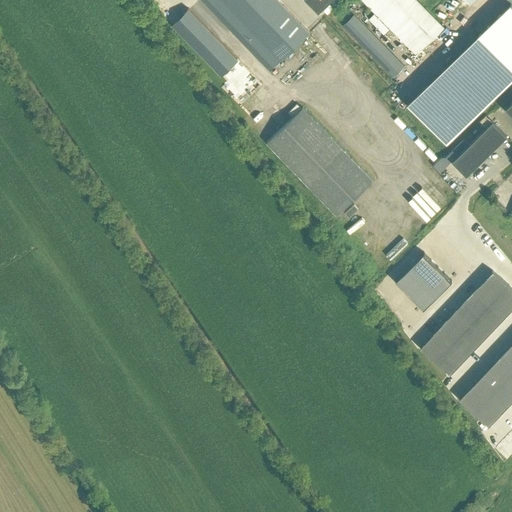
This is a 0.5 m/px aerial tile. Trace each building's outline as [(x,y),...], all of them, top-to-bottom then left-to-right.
[(279,0),(211,0),(240,30),(274,65),(305,36),(309,31),(305,27),(279,0)] [(321,0),(307,0),(318,11),(325,4),(321,0)] [(417,0),(361,0),(415,54),(443,26),(417,0)] [(511,4),(510,3),(407,103),(445,143),(511,78),(511,4)] [(240,59),(190,7),(173,24),(223,76),(230,83),(225,87),(239,102),(261,81),(240,59)] [(353,13),(343,24),(394,76),(404,65),(353,13)] [(394,104),(397,108),(466,41),(462,38),(430,69),(431,69),(394,104)] [(303,106),(267,141),(336,213),(372,179),(303,106)] [(492,120),(486,126),(500,141),(506,135),(492,120)] [(486,126),(480,132),(494,146),(500,141),(486,126)] [(480,132),(474,137),(489,152),(494,146),(480,132)] [(474,137),(469,143),(483,158),(489,152),(474,137)] [(463,148),(469,143),(464,138),(452,149),(457,154),(463,148)] [(469,143),(463,148),(477,163),(483,158),(469,143)] [(463,148),(457,154),(472,169),(477,163),(463,148)] [(440,172),(452,160),(457,154),(452,149),(446,155),(441,156),(432,164),(440,172)] [(457,154),(452,160),(440,172),(439,172),(453,187),(466,174),(472,169),(457,154)] [(424,251),(395,279),(423,307),(451,279),(424,251)] [(506,283),(492,269),(481,281),(495,295),(506,283)] [(495,295),(481,281),(469,293),(484,306),(495,295)] [(511,305),(511,289),(506,283),(495,295),(509,309),(511,305)] [(484,306),(469,293),(459,304),(473,318),(484,306)] [(509,309),(495,295),(484,306),(498,320),(509,309)] [(473,318),(459,304),(448,316),(462,330),(473,318)] [(488,332),(498,320),(484,306),(473,318),(488,332)] [(462,330),(448,316),(437,327),(451,341),(462,330)] [(476,343),(488,332),(473,318),(462,330),(476,343)] [(451,341),(437,327),(431,333),(445,347),(451,341)] [(465,355),(476,343),(462,330),(451,341),(465,355)] [(445,347),(431,333),(425,339),(440,353),(445,347)] [(440,353),(425,339),(420,345),(434,359),(440,353)] [(460,361),(465,355),(451,341),(445,347),(460,361)] [(511,369),(511,348),(508,344),(497,356),(511,370),(511,369)] [(454,366),(460,361),(445,347),(440,353),(454,366)] [(449,372),(454,366),(440,353),(434,359),(449,372)] [(511,370),(497,356),(486,368),(500,381),(511,370)] [(500,381),(486,368),(475,379),(489,393),(500,381)] [(511,392),(511,370),(500,381),(511,392)] [(489,393),(475,379),(469,385),(484,399),(489,393)] [(504,407),(511,397),(511,392),(500,381),(489,393),(504,407)] [(484,399),(469,385),(464,391),(478,404),(484,399)] [(478,404),(464,391),(458,397),(473,410),(478,404)] [(498,412),(504,407),(489,393),(484,399),(498,412)] [(493,418),(498,412),(484,399),(478,404),(493,418)] [(487,424),(493,418),(478,404),(473,410),(487,424)] [(511,436),(509,434),(502,441),(511,450),(511,436)] [(511,450),(502,441),(496,448),(507,459),(511,454),(511,450)]
